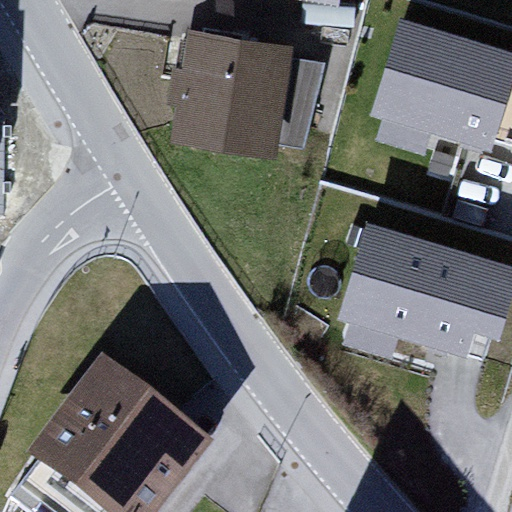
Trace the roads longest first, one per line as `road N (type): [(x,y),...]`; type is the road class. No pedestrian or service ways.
road 1 (residential): [(404,511),(111,133)]
road 2 (residential): [(0,345),(111,133)]
road 3 (residential): [(111,133),(27,0)]
